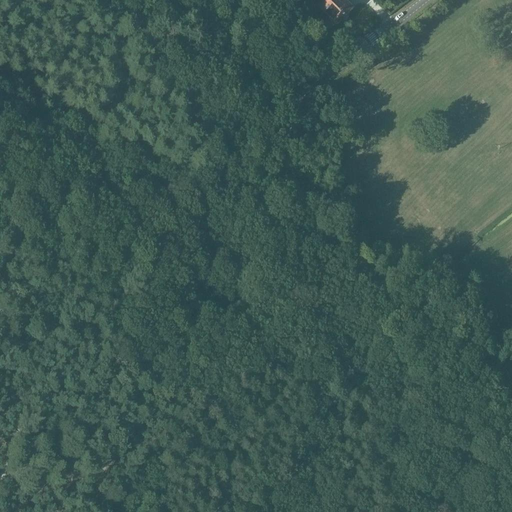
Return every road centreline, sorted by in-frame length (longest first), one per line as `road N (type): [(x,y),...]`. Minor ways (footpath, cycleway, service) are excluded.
road 1 (tertiary): [(511,387),(369,280),(319,227),(289,147),(303,96)]
road 2 (unknown): [(474,410),(451,409),(420,374),(395,371),(386,404),(339,443),(310,511)]
road 3 (tertiary): [(303,96),(425,0)]
